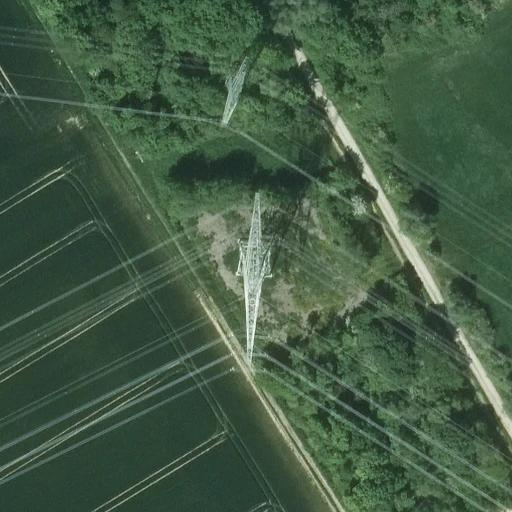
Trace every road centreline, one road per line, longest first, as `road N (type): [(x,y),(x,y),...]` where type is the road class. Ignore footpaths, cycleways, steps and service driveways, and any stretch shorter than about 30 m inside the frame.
road 1 (track): [(338,511),(161,233),(131,165),(28,0)]
road 2 (track): [(511,428),(268,0)]
